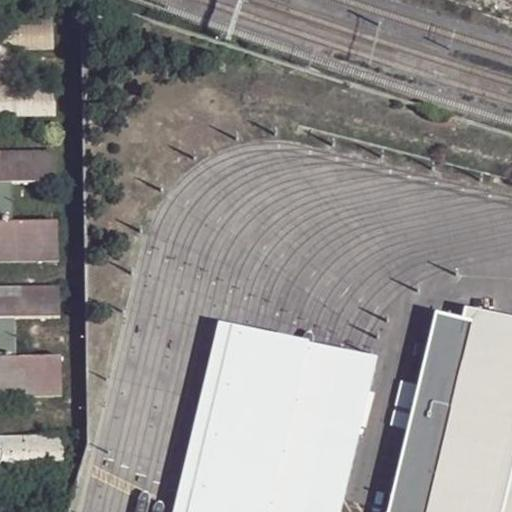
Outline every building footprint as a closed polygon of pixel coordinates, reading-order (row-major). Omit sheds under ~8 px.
[(51,18),(0,19),(0,49),(7,49),(52,48),(51,18)] [(0,117),(53,116),(53,86),(8,87),(0,87),(0,117)] [(54,153),(0,155),(0,184),(10,185),(55,183),(54,153)] [(10,185),(0,184),(0,222),(11,222),(10,185)] [(0,252),(56,251),(56,221),(11,222),(0,222),(0,252)] [(58,288),(0,290),(0,320),(13,320),(58,318),(58,288)] [(426,511),(473,323),(442,315),(393,511),(426,511)] [(13,320),(0,320),(0,357),(14,357),(13,320)] [(426,511),(511,511),(511,332),(473,323),(426,511)] [(190,511),(335,511),(371,369),(234,335),(190,511)] [(0,387),(60,386),(59,356),(14,357),(0,357),(0,387)] [(61,436),(0,437),(0,467),(62,466),(61,436)]
